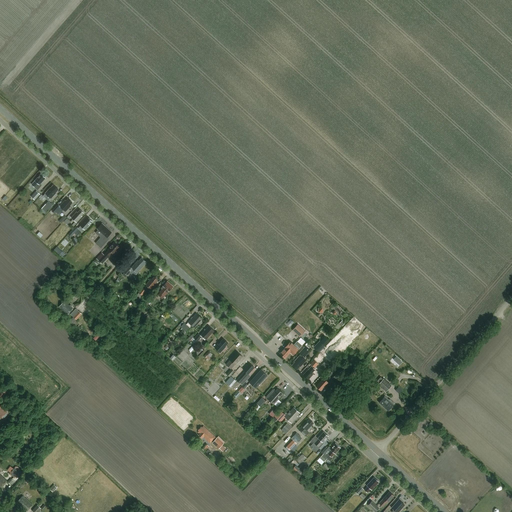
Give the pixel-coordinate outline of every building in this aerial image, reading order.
[(41,174),(32,184),(38,190),(41,186),(40,185),(46,178),(41,174)] [(55,193),(58,189),(54,185),(51,189),(50,188),(44,196),(46,198),(48,195),(51,198),(56,193),(55,193)] [(36,191),(31,197),(35,200),(40,195),(36,191)] [(65,200),(60,206),(58,204),(52,210),(55,212),(56,211),(59,214),(64,209),(66,211),(71,205),(70,204),(72,202),(68,198),(66,201),(65,200)] [(49,201),(41,208),(46,213),(53,205),(49,201)] [(76,221),(71,226),(73,228),(77,223),(77,222),(82,216),(81,215),(84,213),(80,210),(78,212),(77,212),(72,218),(76,221)] [(81,226),(78,228),(80,230),(82,229),(83,230),(84,229),(86,230),(93,222),(88,217),(81,226)] [(105,226),(107,223),(100,217),(94,225),(98,228),(97,229),(98,230),(95,233),(100,237),(95,243),(101,248),(109,239),(107,238),(112,232),(105,226)] [(102,253),(97,259),(102,264),(107,259),(106,258),(112,253),(113,254),(115,252),(118,254),(120,252),(117,250),(119,247),(114,243),(108,249),(109,250),(104,255),(102,253)] [(147,263),(141,258),(138,261),(138,260),(131,267),(129,265),(123,272),(127,276),(133,270),(137,273),(147,263)] [(155,282),(158,279),(155,276),(152,280),(151,279),(146,285),(151,289),(156,283),(155,282)] [(164,296),(173,286),(167,281),(163,286),(164,287),(159,292),(164,296)] [(143,288),(137,295),(140,298),(142,295),(143,296),(146,291),(143,288)] [(155,294),(146,304),(149,307),(151,304),(152,304),(158,297),(155,294)] [(63,302),(59,307),(67,315),(73,309),(71,307),(72,306),(70,305),(69,306),(67,303),(67,304),(65,302),(64,303),(63,302)] [(79,311),(69,322),(74,327),(78,323),(76,321),(82,314),(79,311)] [(201,319),(202,318),(196,313),(188,322),(189,322),(186,325),(184,322),(181,326),(186,331),(191,325),(194,328),(202,320),(201,319)] [(300,337),(305,331),(298,324),(292,330),(300,337)] [(206,339),(214,331),(209,326),(200,335),(198,333),(194,338),(197,341),(202,335),(206,339)] [(225,345),(227,342),(223,339),(220,342),(220,341),(215,347),(220,352),(225,346),(225,345)] [(319,352),(325,345),(320,341),(314,348),(319,352)] [(284,348),(279,354),(284,358),(289,353),(292,356),(298,349),(290,342),(284,348)] [(295,362),(292,366),(296,370),(299,366),(300,367),(307,360),(304,357),(310,351),(305,346),(299,353),(301,354),(294,361),(295,362)] [(208,352),(204,357),(208,360),(212,356),(208,352)] [(239,361),(242,357),(237,352),(230,359),(230,360),(226,364),(231,369),(235,364),(235,365),(237,363),(238,363),(239,361)] [(316,357),(310,364),(315,369),(321,362),(320,361),(322,360),(318,356),(317,358),(316,357)] [(325,362),(323,363),(319,367),(324,372),(328,368),(330,366),(325,362)] [(254,368),(249,363),(243,370),(245,371),(237,381),(242,385),(248,379),(246,377),(254,368)] [(312,374),(315,370),(311,366),(303,375),(308,380),(313,375),(312,374)] [(256,388),(269,375),(262,369),(250,382),(256,388)] [(321,391),(329,382),(328,381),(329,379),(328,378),(332,373),(329,371),(325,375),(326,376),(316,386),(321,391)] [(225,383),(229,386),(235,380),(231,376),(225,383)] [(391,385),(383,378),(378,384),(386,391),(391,385)] [(248,385),(245,383),(238,390),(241,393),(245,389),(244,389),(248,385)] [(0,399),(0,400),(11,388),(6,384),(0,390),(0,391),(1,392),(0,392),(0,399)] [(280,396),(283,393),(277,388),(275,391),(273,389),(266,397),(274,404),(281,397),(280,396)] [(261,407),(266,401),(262,397),(257,403),(257,404),(254,408),(257,410),(260,406),(261,407)] [(387,411),(393,405),(384,397),(379,403),(387,411)] [(288,420),(297,410),(294,407),(290,411),(289,411),(284,417),(285,417),(288,420)] [(280,410),(275,416),(281,421),(285,417),(284,417),(287,413),(286,412),(284,414),(280,410)] [(297,410),(288,420),(291,423),(297,417),(296,417),(300,413),(297,410)] [(306,430),(313,423),(308,419),(306,422),(305,422),(298,429),(305,435),(308,432),(306,430)] [(291,428),(287,423),(283,427),(288,432),(291,428)] [(210,443),(215,437),(204,427),(203,428),(202,427),(199,430),(200,431),(198,432),(200,434),(199,435),(202,438),(203,437),(210,443)] [(318,446),(327,435),(323,431),(317,437),(318,438),(314,443),(318,446)] [(299,441),(302,438),(296,433),(293,436),(299,441)] [(222,445),(225,442),(219,436),(213,443),(219,449),(220,447),(221,448),(223,446),(222,445)] [(290,450),(296,443),(292,440),(286,447),(290,450)] [(331,450),(328,453),(332,457),(340,447),(335,443),(330,449),(331,450)] [(298,464),(300,463),(304,460),(301,455),(296,458),(297,459),(296,460),(298,464)] [(18,464),(9,474),(14,478),(22,468),(18,464)] [(303,470),(302,471),(296,465),(293,469),(299,475),(302,477),(306,472),(303,470)] [(375,483),(378,480),(374,477),(371,480),(367,485),(367,486),(364,489),(367,492),(370,488),(371,489),(375,484),(375,483)] [(387,502),(394,495),(389,491),(379,503),(383,506),(387,502)] [(26,511),(32,505),(23,496),(18,501),(19,502),(18,503),(20,505),(20,506),(26,511)] [(397,511),(404,505),(399,499),(391,507),(394,510),(391,511),(397,511)] [(375,511),(379,508),(372,501),(367,505),(374,511),(375,511)]
